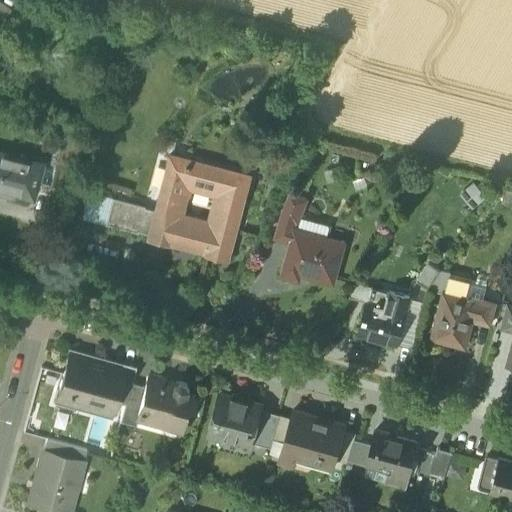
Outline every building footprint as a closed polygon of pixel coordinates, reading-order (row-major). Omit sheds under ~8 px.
[(11,10),(0,2),(0,19),(3,22),(11,10)] [(0,57),(1,55),(9,43),(0,37),(0,57)] [(13,193),(31,198),(40,165),(0,154),(0,194),(12,197),(13,193)] [(170,154),(163,180),(189,187),(216,194),(242,201),(249,175),(170,154)] [(51,186),(66,190),(74,163),(58,159),(51,186)] [(227,260),(235,228),(242,201),(216,194),(209,221),(182,214),(189,187),(163,180),(156,207),(155,210),(143,207),(137,230),(149,234),(147,239),(168,245),(169,239),(208,249),(207,255),(227,260)] [(474,182),(459,194),(472,209),(487,197),(474,182)] [(511,189),(505,188),(501,203),(511,205),(511,189)] [(276,237),(291,242),(295,229),(293,228),(295,220),(298,221),(306,200),(291,193),(281,217),(276,237)] [(105,223),(137,232),(137,230),(143,207),(144,205),(112,197),(105,223)] [(301,217),(297,229),(326,237),(330,225),(301,217)] [(310,276),(333,283),(344,242),(326,237),(297,229),(295,229),(291,242),(289,249),(288,249),(286,259),(282,275),(299,280),(301,270),(311,273),(310,276)] [(168,245),(207,255),(208,249),(169,239),(168,245)] [(417,281),(428,289),(440,270),(429,263),(417,281)] [(368,302),(385,306),(389,292),(372,288),(368,302)] [(358,333),(397,344),(410,296),(389,291),(389,292),(385,306),(368,302),(367,301),(358,333)] [(432,338),(464,346),(471,319),(477,321),(482,302),(471,299),(444,292),(432,338)] [(424,300),(410,296),(397,344),(412,347),(424,300)] [(477,321),(489,324),(494,303),(483,300),(482,302),(477,321)] [(511,346),(507,365),(511,366),(511,305),(509,304),(502,328),(511,330),(511,346)] [(76,406),(110,415),(113,402),(114,400),(104,397),(110,374),(113,364),(70,352),(59,389),(79,394),(76,406)] [(113,402),(125,405),(131,382),(132,380),(110,374),(104,397),(114,400),(113,402)] [(163,426),(180,431),(183,429),(186,418),(188,416),(190,409),(189,407),(191,398),(187,397),(189,388),(187,384),(178,381),(175,383),(162,379),(161,376),(152,374),(147,377),(144,386),(136,418),(137,419),(140,419),(141,413),(159,418),(163,426)] [(144,386),(131,382),(125,405),(121,421),(135,425),(137,419),(136,418),(144,386)] [(56,400),(76,406),(79,394),(59,389),(56,400)] [(225,437),(248,444),(251,442),(250,442),(259,409),(261,404),(220,392),(208,434),(210,436),(221,439),(225,437)] [(271,448),(273,440),(280,415),(259,409),(250,442),(251,442),(271,448)] [(297,458),(332,468),(335,460),(343,430),(344,426),(309,416),(310,414),(294,410),(292,418),(285,444),(282,454),(297,458)] [(292,418),(280,415),(273,440),(285,444),(292,418)] [(335,460),(346,463),(348,458),(354,439),(356,434),(343,430),(335,460)] [(388,469),(409,475),(417,443),(374,432),(371,444),(366,463),(388,469)] [(44,451),(83,462),(86,449),(47,439),(44,451)] [(371,444),(354,439),(348,458),(366,463),(371,444)] [(432,473),(445,476),(453,452),(438,448),(432,473)] [(29,504),(57,511),(69,511),(75,490),(68,488),(72,474),(79,476),(83,462),(44,451),(43,451),(29,504)] [(297,458),(282,454),(278,466),(293,470),(297,458)] [(480,483),(493,487),(500,461),(487,457),(480,483)] [(492,493),(511,497),(511,462),(500,459),(500,461),(493,487),(492,493)] [(388,469),(366,463),(362,476),(384,482),(388,469)] [(405,488),(409,475),(388,469),(384,482),(405,488)] [(68,488),(75,490),(79,476),(72,474),(68,488)]
